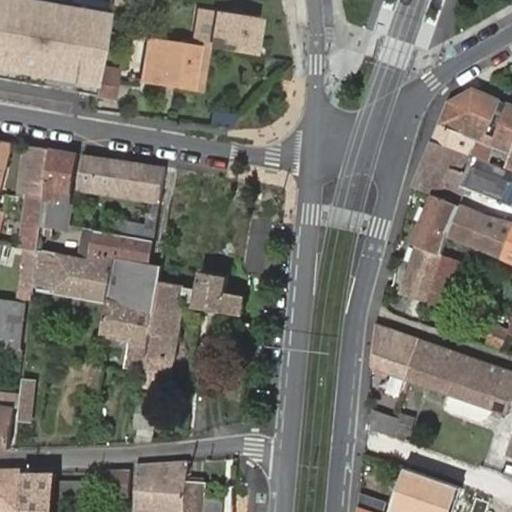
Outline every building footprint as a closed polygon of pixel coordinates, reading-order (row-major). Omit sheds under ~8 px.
[(107,15),(22,0),(0,0),(0,78),(10,80),(93,96),(94,93),(98,66),(100,54),(101,50),(103,31),(107,15)] [(259,17),(197,9),(193,44),(208,46),(255,52),(259,17)] [(203,89),(208,46),(193,44),(148,37),(141,80),(203,89)] [(98,66),(94,93),(115,96),(119,68),(98,66)] [(451,101),(442,121),(500,147),(511,152),(511,103),(511,104),(495,139),(488,136),(504,100),(475,87),(451,101)] [(500,147),(442,121),(433,142),(473,153),(493,161),(500,147)] [(473,153),(433,142),(415,184),(436,195),(454,202),(459,193),(465,194),(467,190),(511,206),(511,169),(507,167),(493,161),(473,153)] [(33,199),(27,249),(37,251),(38,249),(39,234),(48,147),(30,144),(23,184),(21,197),(33,199)] [(77,152),(48,147),(39,234),(51,237),(53,228),(67,230),(70,204),(60,202),(60,193),(72,195),(77,152)] [(158,202),(165,166),(83,153),(77,188),(158,202)] [(198,270),(227,275),(227,274),(248,180),(228,177),(177,168),(171,194),(187,196),(185,206),(192,208),(188,235),(194,236),(188,269),(160,264),(159,266),(157,282),(185,285),(197,287),(198,270)] [(422,245),(408,288),(429,294),(442,252),(449,234),(461,205),(454,202),(436,195),(418,242),(422,245)] [(511,259),(511,224),(506,222),(461,205),(449,234),(511,259)] [(108,218),(106,232),(152,242),(154,228),(108,218)] [(90,260),(96,230),(81,226),(75,257),(90,260)] [(38,249),(37,251),(34,282),(34,290),(107,301),(102,336),(129,341),(148,344),(157,282),(159,266),(148,265),(152,242),(106,232),(96,230),(90,260),(75,257),(38,249)] [(37,251),(27,249),(23,280),(34,282),(37,251)] [(429,294),(426,302),(446,308),(460,259),(442,252),(429,294)] [(242,313),(244,295),(224,292),(227,275),(198,270),(197,287),(195,305),(242,313)] [(224,292),(244,295),(246,279),(235,276),(227,275),(224,292)] [(170,386),(185,285),(157,282),(148,344),(144,371),(143,381),(170,386)] [(21,297),(32,299),(33,293),(22,291),(21,297)] [(0,357),(17,359),(24,303),(0,299),(0,357)] [(481,344),(500,349),(506,326),(487,321),(481,344)] [(421,338),(376,323),(372,365),(408,377),(421,338)] [(511,368),(421,338),(408,377),(507,411),(511,398),(511,368)] [(144,371),(148,344),(129,341),(125,368),(144,371)] [(102,388),(106,368),(90,367),(86,391),(102,395),(102,388)] [(24,381),(23,394),(22,407),(20,417),(31,420),(35,383),(24,381)] [(0,392),(0,449),(8,450),(15,406),(9,405),(11,393),(0,392)] [(23,394),(11,393),(9,405),(15,406),(22,407),(23,394)] [(139,403),(135,435),(151,438),(157,407),(139,403)] [(399,418),(368,407),(366,426),(411,442),(418,415),(402,410),(399,418)] [(495,429),(483,463),(496,467),(508,433),(495,429)] [(189,462),(138,466),(135,508),(177,511),(206,511),(207,501),(208,483),(188,482),(189,462)] [(511,511),(511,503),(406,466),(391,510),(397,511),(435,511),(441,497),(483,511),(511,511)] [(133,470),(102,468),(101,494),(131,496),(133,470)] [(0,511),(20,511),(21,474),(21,469),(0,469),(0,511)] [(55,511),(56,474),(21,474),(20,511),(55,511)] [(97,479),(60,479),(59,503),(97,504),(97,479)] [(221,511),(222,502),(207,501),(206,511),(221,511)]
